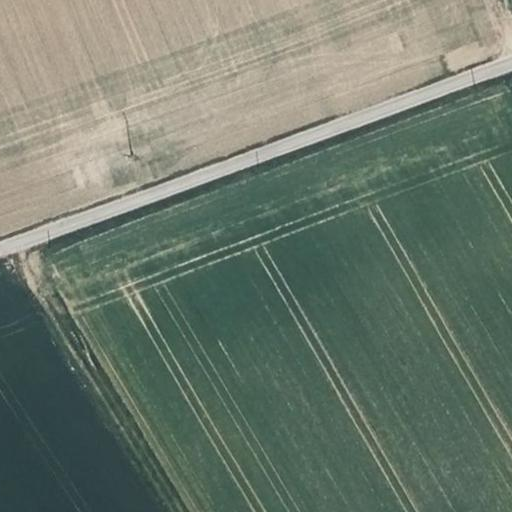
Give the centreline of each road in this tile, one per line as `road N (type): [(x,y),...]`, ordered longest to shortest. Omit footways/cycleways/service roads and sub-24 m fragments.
road 1 (unclassified): [(0,249),(511,63)]
road 2 (track): [(174,511),(15,244)]
